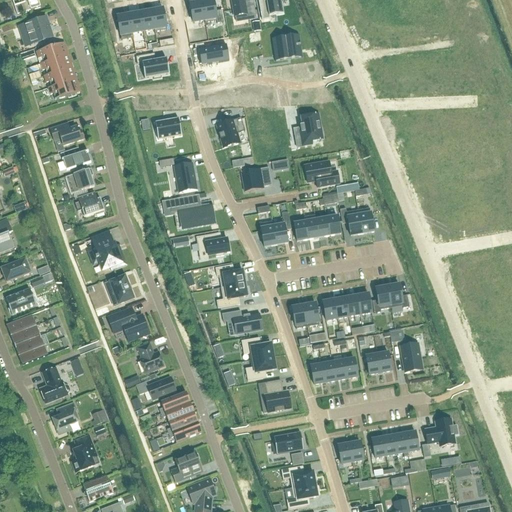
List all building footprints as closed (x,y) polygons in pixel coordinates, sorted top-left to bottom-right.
[(14,7),(17,16),(40,9),(37,0),(23,0),(24,4),(14,7)] [(244,0),(230,0),(234,18),(246,16),(248,22),(256,21),(254,7),(246,8),(244,0)] [(257,0),(261,21),(269,20),(269,18),(283,15),(280,0),(257,0)] [(213,1),(201,3),(204,22),(215,20),(216,25),(223,23),(221,11),(215,12),(213,1)] [(201,3),(189,6),(193,24),(204,22),(201,3)] [(155,33),(166,31),(163,10),(152,12),(155,31),(154,31),(154,34),(155,33)] [(143,33),(154,31),(155,31),(152,12),(140,14),(143,33)] [(143,33),(140,14),(128,17),(131,35),(132,35),(143,33)] [(131,35),(128,17),(117,19),(121,42),(132,40),(133,40),(132,35),(131,35)] [(22,27),(28,46),(51,39),(45,20),(22,27)] [(260,34),(248,36),(250,43),(261,42),(260,34)] [(247,37),(232,40),(232,45),(248,43),(247,37)] [(275,62),(301,58),(301,59),(302,59),(299,37),(298,37),(272,41),(272,40),(275,63),(275,62)] [(41,59),(43,65),(68,57),(64,44),(36,53),(38,60),(41,59)] [(226,47),(200,51),(202,67),(229,62),(226,47)] [(150,56),(135,58),(137,66),(142,65),(144,81),(153,79),(153,81),(161,80),(161,78),(169,76),(166,60),(151,63),(150,56)] [(68,57),(40,66),(42,72),(45,71),(46,77),(72,69),(68,57)] [(72,69),(44,78),(46,84),(49,83),(50,89),(76,81),(72,69)] [(76,81),(48,90),(50,96),(52,95),(55,101),(80,93),(76,81)] [(301,133),(294,135),(297,149),(311,147),(311,143),(321,141),(321,139),(323,138),(322,130),(320,131),(317,116),(301,119),(302,127),(300,128),(301,133)] [(241,119),(216,127),(219,136),(218,136),(220,141),(223,150),(240,145),(237,135),(245,132),(241,119)] [(274,119),(250,124),(253,138),(270,135),(273,153),(289,150),(286,133),(276,134),(274,119)] [(178,120),(154,124),(158,141),(181,137),(178,120)] [(60,140),(63,148),(83,141),(79,128),(65,133),(63,127),(50,131),(54,143),(60,140)] [(83,167),(91,164),(88,156),(86,156),(85,153),(80,155),(78,149),(63,154),(65,160),(63,160),(66,172),(76,169),(75,169),(83,166),(83,167)] [(172,160),(160,162),(161,168),(173,166),(172,160)] [(278,163),(271,164),(273,172),(280,171),(278,163)] [(329,163),(304,167),(307,185),(316,183),(317,190),(339,186),(337,172),(330,174),(329,163)] [(192,165),(174,169),(179,194),(196,191),(192,165)] [(248,174),(241,176),(244,194),(263,190),(263,188),(271,187),(268,169),(248,173),(248,174)] [(94,188),(91,178),(93,177),(91,170),(65,179),(70,196),(94,188)] [(79,204),(75,205),(77,213),(82,212),(84,219),(94,216),(95,217),(104,214),(100,200),(93,202),(91,195),(78,200),(79,204)] [(195,198),(172,202),(174,214),(179,213),(182,229),(213,224),(210,206),(197,208),(195,198)] [(297,202),(294,203),(295,212),(302,211),(301,205),(298,205),(297,202)] [(268,208),(257,210),(258,216),(270,214),(268,208)] [(345,210),(339,211),(341,223),(347,222),(350,238),(362,236),(358,212),(346,214),(345,210)] [(369,210),(358,212),(362,236),(373,234),(369,210)] [(272,226),(275,247),(287,245),(284,229),(290,228),(288,214),(281,215),(283,224),(272,226)] [(315,217),(303,219),(304,221),(308,241),(318,239),(315,222),(316,222),(315,217)] [(337,218),(326,220),(329,238),(340,236),(337,218)] [(316,222),(315,222),(318,239),(329,238),(326,220),(316,222)] [(304,221),(293,223),(297,243),(308,241),(304,221)] [(0,254),(0,255),(2,259),(14,254),(8,236),(11,235),(6,222),(0,224),(0,254)] [(272,223),(260,225),(264,249),(275,247),(272,226),(272,223)] [(97,258),(95,259),(96,261),(98,260),(103,271),(110,268),(111,271),(124,266),(118,251),(116,252),(109,235),(110,234),(86,243),(86,244),(91,242),(97,258)] [(215,236),(196,239),(198,253),(206,251),(207,258),(215,257),(215,259),(223,257),(223,255),(229,254),(227,241),(216,243),(215,236)] [(9,279),(11,282),(30,275),(25,261),(1,270),(5,281),(9,279)] [(228,268),(215,270),(217,278),(219,277),(221,289),(244,285),(244,280),(246,280),(244,273),(242,273),(242,272),(230,275),(228,268)] [(112,289),(118,306),(133,300),(124,278),(105,285),(107,291),(112,289)] [(223,301),(216,303),(218,310),(235,307),(234,300),(247,298),(247,297),(249,296),(247,289),(245,290),(244,285),(221,289),(223,301)] [(399,286),(387,288),(391,309),(402,307),(402,310),(409,309),(406,297),(401,298),(399,286)] [(377,302),(371,303),(374,315),(380,314),(380,311),(391,309),(387,288),(375,290),(377,302)] [(7,310),(9,313),(10,313),(12,316),(36,307),(34,303),(36,303),(35,300),(33,300),(29,290),(5,300),(9,310),(7,310)] [(368,296),(356,298),(360,317),(371,314),(368,296)] [(356,298),(345,300),(348,319),(360,317),(356,298)] [(345,300),(334,302),(337,321),(348,319),(345,300)] [(334,302),(322,304),(325,322),(337,321),(334,302)] [(315,305),(303,307),(307,328),(319,326),(315,305)] [(303,307),(292,309),(295,330),(307,328),(303,307)] [(240,312),(222,316),(223,324),(233,322),(236,336),(261,332),(259,315),(249,317),(249,316),(243,317),(243,318),(241,319),(240,312)] [(123,330),(128,343),(149,335),(142,317),(128,323),(124,313),(107,320),(113,334),(123,330)] [(6,327),(10,337),(36,327),(32,317),(6,327)] [(36,327),(10,337),(14,347),(40,337),(36,327)] [(40,337),(14,347),(18,357),(43,347),(40,337)] [(255,340),(241,343),(243,356),(249,355),(250,362),(273,358),(271,346),(257,348),(255,340)] [(417,345),(400,348),(404,374),(422,371),(417,345)] [(139,361),(145,375),(163,368),(158,354),(153,356),(149,346),(137,350),(142,360),(139,361)] [(43,347),(18,357),(22,368),(48,358),(43,347)] [(377,356),(380,375),(391,373),(388,354),(377,356)] [(369,377),(380,375),(377,356),(365,358),(369,377)] [(251,369),(245,371),(247,383),(262,380),(261,374),(275,371),(273,358),(250,362),(251,369)] [(343,362),(346,381),(357,379),(354,360),(343,362)] [(335,383),(346,381),(343,362),(332,364),(335,383)] [(324,385),(335,383),(332,364),(321,366),(324,385)] [(314,387),(324,385),(321,366),(310,368),(314,387)] [(39,391),(45,405),(67,397),(67,395),(68,395),(69,392),(68,388),(65,387),(63,387),(61,382),(60,383),(55,370),(42,375),(47,388),(39,391)] [(136,387),(140,396),(149,393),(153,402),(175,393),(170,379),(147,388),(145,383),(136,387)] [(283,412),(282,412),(290,410),(287,393),(282,394),(280,382),(265,385),(268,397),(264,397),(267,414),(275,413),(283,412)] [(185,394),(160,404),(162,410),(159,411),(160,415),(189,404),(185,394)] [(138,400),(132,403),(135,411),(141,409),(138,400)] [(189,404),(160,415),(162,420),(166,418),(168,424),(193,414),(189,404)] [(52,421),(58,436),(70,432),(68,427),(78,423),(74,413),(76,412),(73,405),(58,411),(61,417),(52,421)] [(193,414),(168,424),(170,430),(166,431),(168,436),(197,424),(193,414)] [(450,421),(435,424),(436,430),(425,432),(427,446),(438,444),(439,448),(455,446),(453,436),(456,436),(455,428),(452,429),(450,421)] [(197,424),(168,436),(170,440),(173,438),(176,444),(201,435),(197,424)] [(107,428),(94,432),(98,444),(111,439),(107,428)] [(407,454),(418,452),(415,433),(404,435),(407,454)] [(300,434),(273,438),(276,456),(303,451),(300,434)] [(408,458),(407,454),(404,435),(393,437),(396,456),(403,455),(404,458),(408,458)] [(385,458),(396,456),(393,437),(382,439),(385,458)] [(71,464),(75,474),(94,467),(91,460),(96,458),(88,438),(74,443),(77,451),(73,452),(77,462),(71,464)] [(375,460),(385,458),(382,439),(371,441),(375,460)] [(349,445),(352,464),(363,462),(360,443),(349,445)] [(341,466),(352,464),(349,445),(337,447),(341,466)] [(175,463),(178,470),(171,473),(175,484),(189,479),(186,473),(200,467),(195,455),(193,456),(192,454),(186,456),(187,458),(175,463)] [(289,479),(291,489),(315,485),(312,472),(300,475),(299,467),(280,471),(282,480),(289,479)] [(190,472),(191,479),(207,476),(206,470),(190,472)] [(406,477),(398,479),(400,488),(408,486),(406,477)] [(82,487),(89,504),(113,495),(106,478),(82,487)] [(195,511),(210,511),(211,498),(215,496),(216,489),(212,488),(210,481),(187,490),(193,505),(196,504),(195,511)] [(317,497),(315,485),(291,489),(293,499),(286,501),(287,510),(306,507),(305,499),(317,497)]
